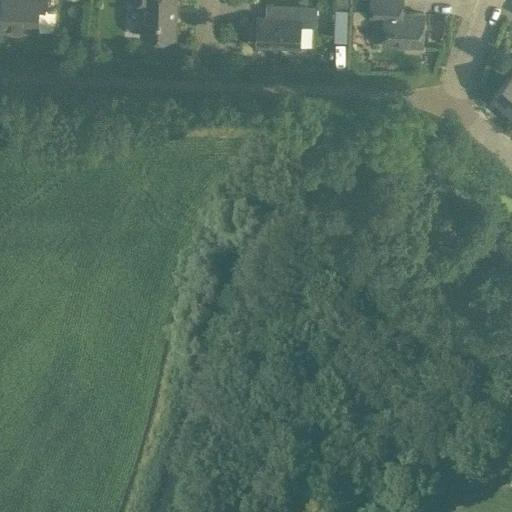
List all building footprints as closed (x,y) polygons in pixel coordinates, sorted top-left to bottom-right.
[(0,0),(0,28),(37,30),(54,31),(56,12),(45,12),(45,0),(0,0)] [(141,0),(140,37),(176,38),(177,0),(141,0)] [(383,19),(382,46),(404,47),(404,45),(422,46),(423,14),(401,13),(401,0),(369,0),(369,19),(383,19)] [(299,47),(300,26),(316,26),(316,7),(271,5),(271,18),(257,17),(256,45),(299,47)] [(511,72),(492,95),(511,112),(511,110),(511,72)]
